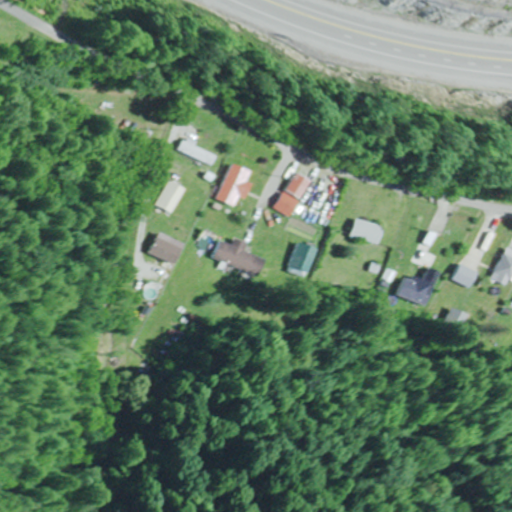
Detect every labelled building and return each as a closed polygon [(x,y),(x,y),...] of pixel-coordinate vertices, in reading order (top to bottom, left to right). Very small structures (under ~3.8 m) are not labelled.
[(205,173),(214,177),(236,133),(227,128),(205,173)] [(170,215),(184,190),(168,181),(154,206),(170,215)] [(309,227),(317,230),(334,194),(326,190),(309,227)] [(274,210),(291,218),(298,201),(281,194),(274,210)] [(379,245),(384,226),(354,220),(350,238),(379,245)] [(181,244),(153,238),(149,257),(177,262),(181,244)] [(260,277),(266,260),(246,253),(249,245),(234,240),(232,246),(219,242),(212,260),(260,277)] [(289,273),(309,280),(319,249),(298,243),(289,273)] [(508,289),(511,280),(511,252),(505,249),(490,280),(508,289)] [(478,274),(460,265),(452,280),(470,289),(478,274)] [(435,286),(408,274),(398,295),(425,308),(435,286)]
